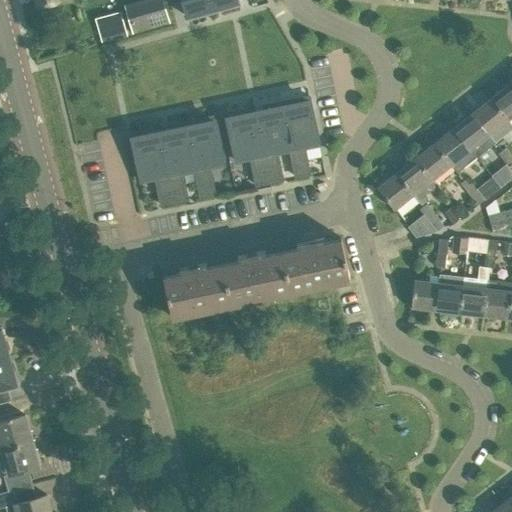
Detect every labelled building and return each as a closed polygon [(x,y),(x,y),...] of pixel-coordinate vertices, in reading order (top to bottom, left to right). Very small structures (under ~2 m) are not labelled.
[(147,0),(126,6),(133,32),(168,22),(161,0),(147,0)] [(186,16),(212,9),(209,0),(181,0),(183,2),(186,16)] [(209,0),(212,9),(237,2),(236,0),(209,0)] [(114,38),(107,15),(95,18),(102,42),(114,38)] [(511,86),(510,83),(491,98),(508,119),(511,116),(511,86)] [(289,148),(292,163),(306,160),(303,145),(318,142),(308,95),(289,99),(290,103),(282,105),(281,101),(279,101),(289,148)] [(508,119),(491,98),(472,113),(489,134),(508,119)] [(279,166),(276,151),(289,148),(279,101),(262,105),(263,109),(254,111),(266,169),(279,166)] [(254,111),(244,113),(243,109),(225,113),(235,160),(250,157),(253,171),(266,169),(254,111)] [(489,134),(472,113),(453,128),(470,149),(489,134)] [(200,183),(213,180),(210,165),(225,161),(215,114),(196,118),(197,123),(189,125),(188,120),(186,121),(196,168),(200,183)] [(186,186),(183,171),(196,168),(186,121),(169,124),(170,129),(161,131),(173,188),(186,186)] [(151,133),(150,128),(132,132),(142,179),(157,176),(160,191),(173,188),(161,131),(151,133)] [(470,149),(453,128),(434,143),(451,164),(470,149)] [(451,164),(434,143),(415,157),(432,179),(451,164)] [(508,160),(511,157),(504,148),(497,153),(507,166),(510,163),(508,160)] [(432,179),(415,157),(396,172),(413,194),(421,204),(428,199),(426,197),(427,189),(436,183),(432,179)] [(500,159),(487,169),(495,180),(508,170),(500,159)] [(295,175),(309,172),(306,160),(292,163),(295,175)] [(269,181),(282,178),(279,166),(266,169),(269,181)] [(253,171),(256,184),(269,181),(266,169),(253,171)] [(413,194),(396,172),(377,187),(394,209),(413,194)] [(471,189),(474,186),(467,177),(460,183),(469,196),(473,192),(471,189)] [(200,183),(202,195),(216,192),(213,180),(200,183)] [(176,201),(189,198),(186,186),(173,188),(176,201)] [(471,189),(473,192),(469,196),(477,206),(485,199),(474,186),(471,189)] [(176,201),(173,188),(160,191),(163,204),(176,201)] [(431,216),(435,213),(427,204),(420,209),(424,215),(409,227),(417,237),(437,231),(429,221),(433,218),(431,216)] [(511,209),(500,213),(501,216),(504,215),(506,220),(511,218),(511,209)] [(445,226),(435,213),(431,216),(433,218),(429,221),(437,231),(445,226)] [(501,216),(500,213),(488,216),(490,225),(506,220),(504,215),(501,216)] [(305,246),(282,251),(290,291),(348,279),(350,279),(341,238),(339,238),(340,239),(317,244),(315,239),(314,239),(315,242),(306,244),(305,241),(304,241),(305,246)] [(442,253),(446,254),(448,240),(439,238),(436,257),(441,257),(442,253)] [(487,239),(485,257),(490,257),(490,254),(495,255),(497,240),(487,239)] [(511,255),(511,244),(504,244),(503,254),(511,255)] [(290,291),(282,251),(258,256),(257,251),(256,251),(256,254),(252,255),(247,256),(247,253),(245,254),(246,259),(223,264),(231,304),(290,291)] [(441,257),(436,257),(435,266),(445,267),(446,254),(442,253),(441,257)] [(490,257),(485,257),(484,267),(488,267),(493,268),(495,255),(490,254),(490,257)] [(231,304),(223,264),(199,269),(198,264),(197,264),(198,267),(188,269),(188,266),(187,266),(188,271),(165,276),(165,275),(163,276),(172,317),(174,317),(173,316),(231,304)] [(477,279),(463,278),(462,286),(459,312),(483,315),(487,280),(488,267),(484,267),(478,266),(477,279)] [(439,275),(438,283),(435,310),(459,312),(462,286),(463,278),(439,275)] [(435,310),(438,283),(414,280),(411,307),(435,310)] [(487,280),(483,315),(507,318),(511,283),(487,280)] [(0,358),(9,356),(8,353),(10,349),(8,341),(4,339),(1,327),(0,327),(0,358)] [(9,356),(0,358),(0,402),(0,400),(0,389),(17,385),(14,374),(16,370),(13,362),(10,360),(9,356)] [(0,448),(33,439),(25,414),(0,420),(0,448)] [(33,439),(0,448),(0,460),(4,475),(40,465),(33,439)] [(52,511),(47,494),(20,501),(19,500),(16,500),(13,489),(0,492),(0,508),(5,507),(6,511),(52,511)] [(511,511),(511,497),(511,496),(492,511),(511,511)]
